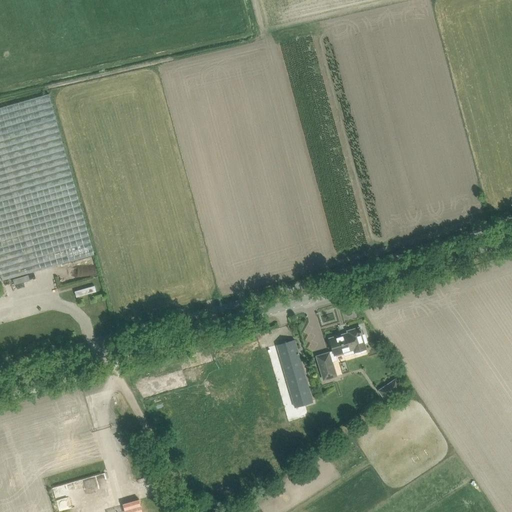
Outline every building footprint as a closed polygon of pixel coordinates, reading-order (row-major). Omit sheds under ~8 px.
[(0,280),(95,254),(49,94),(0,107),(0,280)] [(76,289),(76,296),(97,293),(96,287),(76,289)] [(317,356),(324,381),(338,377),(333,361),(338,360),(336,356),(344,354),(344,356),(355,353),(356,355),(367,352),(366,350),(367,349),(365,343),(367,342),(364,335),(362,335),(360,327),(348,331),(348,333),(330,339),(334,352),(330,353),(330,352),(317,356)] [(295,340),(277,345),(280,355),(294,406),(295,408),(305,405),(313,402),(298,349),(295,340)] [(275,361),(227,372),(233,402),(242,400),(242,399),(266,394),(265,386),(270,385),(269,378),(278,376),(275,361)] [(219,388),(226,386),(223,374),(215,376),(219,388)] [(213,378),(205,379),(206,387),(213,386),(213,378)] [(396,378),(378,390),(385,400),(402,388),(396,378)] [(200,381),(194,383),(197,392),(203,390),(200,381)] [(170,396),(169,395),(167,394),(166,394),(164,394),(162,394),(160,395),(159,396),(157,398),(156,399),(156,401),(155,403),(155,405),(156,407),(157,409),(158,411),(159,412),(161,412),(162,413),(164,413),(166,413),(169,412),(170,412),(172,410),(174,407),(174,405),(174,404),(174,401),(173,399),(172,397),(170,396)] [(143,511),(140,499),(123,504),(125,510),(118,511),(143,511)]
